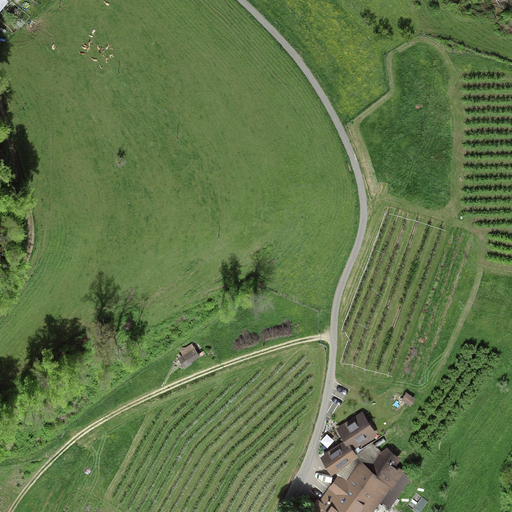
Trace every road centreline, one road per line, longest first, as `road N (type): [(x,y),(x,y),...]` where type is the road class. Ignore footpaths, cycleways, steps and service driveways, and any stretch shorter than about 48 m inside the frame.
road 1 (unclassified): [(281,511),(311,457),(334,311),(363,220),(362,189),(325,97),(239,0)]
road 2 (track): [(333,338),(164,389),(56,454),(8,511)]
road 3 (track): [(0,89),(29,172),(40,245),(0,308)]
